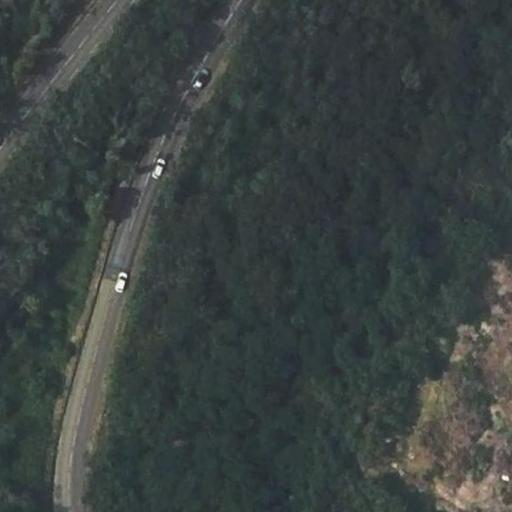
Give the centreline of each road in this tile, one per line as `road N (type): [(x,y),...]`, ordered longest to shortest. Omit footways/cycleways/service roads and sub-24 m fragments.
road 1 (tertiary): [(69,511),(77,424),(144,185),(188,85),(240,0)]
road 2 (tertiary): [(117,0),(0,148)]
road 3 (track): [(511,403),(394,347)]
